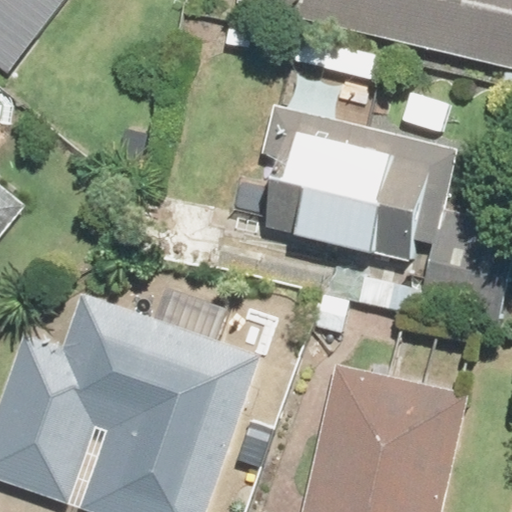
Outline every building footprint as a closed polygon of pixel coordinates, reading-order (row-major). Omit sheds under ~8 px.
[(0,0),(0,61),(8,68),(61,0),(0,0)] [(511,0),(247,0),(246,4),(511,65),(511,0)] [(296,111),(266,221),(439,268),(469,158),(296,111)] [(0,250),(33,209),(0,182),(0,250)] [(511,230),(457,218),(438,299),(511,316),(511,230)] [(32,333),(0,427),(0,476),(105,511),(219,511),(272,358),(96,299),(79,348),(32,333)] [(455,511),(483,393),(350,363),(316,511),(455,511)]
